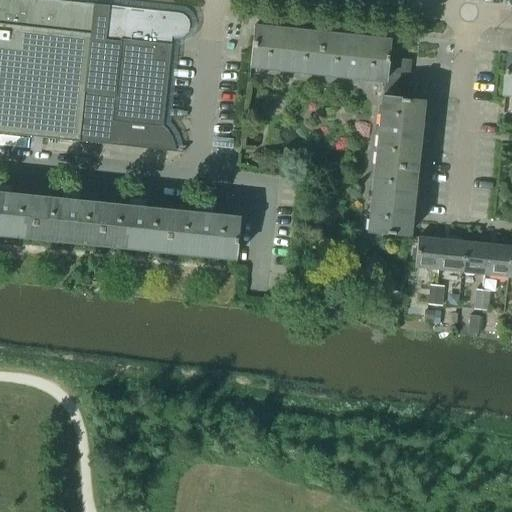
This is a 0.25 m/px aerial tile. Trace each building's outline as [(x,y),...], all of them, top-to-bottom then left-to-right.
[(0,0),(0,133),(174,152),(174,150),(173,143),(170,137),(166,131),(162,126),(171,36),(175,36),(177,36),(178,36),(181,35),(183,34),(184,33),(185,32),(186,31),(187,29),(188,28),(188,27),(188,26),(188,25),(188,23),(187,20),(186,18),(186,17),(185,16),(183,14),(181,13),(179,12),(177,12),(100,4),(59,0),(0,0)] [(248,67),(316,75),(320,34),(252,27),(248,67)] [(320,34),(316,75),(384,82),(385,71),(386,59),(388,42),(320,34)] [(386,59),(385,71),(409,74),(410,61),(386,59)] [(385,71),(384,82),(384,84),(407,87),(409,74),(385,71)] [(384,84),(382,97),(406,100),(407,87),(384,84)] [(380,97),(373,165),(414,169),(422,101),(406,100),(382,97),(380,97)] [(407,237),(409,222),(414,169),(373,165),(366,233),(407,237)] [(0,235),(32,239),(36,198),(8,195),(9,192),(0,190),(0,235)] [(36,198),(32,239),(99,246),(103,205),(75,202),(76,199),(65,198),(64,201),(36,198)] [(103,205),(99,246),(166,253),(170,212),(142,209),(142,206),(132,205),(132,208),(103,205)] [(170,212),(166,253),(233,260),(238,219),(209,216),(209,213),(199,212),(199,215),(170,212)] [(414,268),(437,271),(440,241),(417,239),(414,268)] [(440,241),(437,271),(461,273),(464,244),(440,241)] [(461,273),(484,276),(487,246),(464,244),(461,273)] [(484,276),(508,278),(510,249),(487,246),(484,276)] [(429,286),(427,296),(442,298),(444,287),(429,286)] [(476,290),(474,301),(488,303),(489,292),(476,290)] [(399,304),(399,292),(391,292),(391,304),(399,304)] [(441,307),(442,298),(427,296),(426,305),(441,307)] [(487,312),(488,303),(474,301),(473,310),(487,312)] [(433,324),(432,324),(439,325),(440,313),(440,312),(437,312),(434,312),(433,320),(433,324)] [(469,316),(467,334),(476,335),(478,318),(469,316)]
